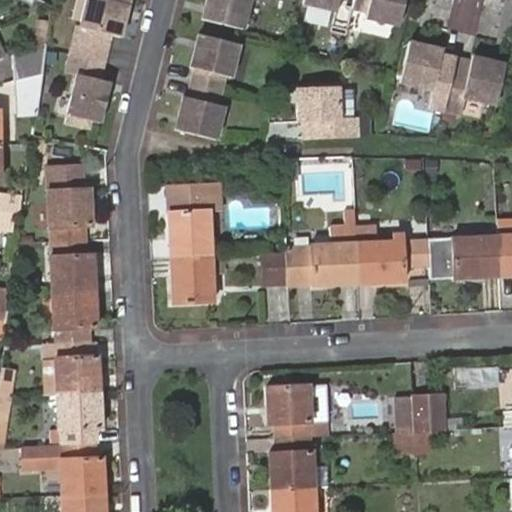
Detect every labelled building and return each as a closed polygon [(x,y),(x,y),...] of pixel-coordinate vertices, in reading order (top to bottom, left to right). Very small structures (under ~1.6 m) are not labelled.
[(118,19),(121,8),(127,9),(129,0),(86,0),(79,27),(77,27),(66,74),(77,76),(67,116),(69,117),(68,124),(89,129),(91,122),(99,124),(109,84),(96,81),(107,36),(120,40),(125,20),(118,19)] [(208,0),(203,20),(243,29),(250,0),(208,0)] [(352,11),(354,0),(303,0),(302,7),(336,15),(338,8),(352,11)] [(354,0),(352,11),(368,15),(366,23),(398,30),(404,0),(354,0)] [(33,48),(47,44),(50,22),(37,20),(33,48)] [(198,68),(195,83),(222,90),(225,76),(232,78),(240,43),(200,34),(193,67),(198,68)] [(14,54),(16,115),(38,115),(47,44),(33,48),(14,54)] [(425,108),(443,112),(455,61),(439,57),(440,52),(409,45),(399,86),(429,93),(425,108)] [(455,61),(443,112),(457,115),(461,101),(492,109),(502,67),(470,59),(469,64),(455,61)] [(222,90),(195,83),(191,98),(185,97),(177,129),(215,138),(218,138),(225,107),(218,105),(222,90)] [(305,119),(305,136),(357,135),(358,134),(357,116),(340,117),(338,85),(299,86),(299,120),(305,119)] [(46,167),(49,242),(86,240),(85,226),(90,226),(89,189),(84,188),(82,167),(46,167)] [(282,188),(281,172),(271,172),(272,189),(282,188)] [(168,257),(210,255),(208,210),(221,209),(220,182),(188,183),(189,211),(166,211),(168,257)] [(165,184),(166,211),(189,211),(188,183),(165,184)] [(0,212),(12,214),(13,198),(0,196),(0,212)] [(354,228),(354,208),(341,208),(341,226),(329,226),(329,245),(286,246),(287,253),(288,286),(356,284),(355,243),(355,242),(354,228)] [(0,228),(9,230),(12,214),(0,212),(0,228)] [(427,243),(427,241),(403,242),(403,235),(396,235),(396,242),(376,242),(375,227),(354,228),(355,242),(355,243),(356,284),(404,283),(403,266),(427,265),(427,243)] [(511,235),(496,237),(498,275),(511,273),(511,235)] [(498,275),(496,237),(452,239),(452,241),(454,274),(454,277),(498,275)] [(86,240),(49,242),(52,292),(93,290),(92,253),(87,253),(86,240)] [(454,274),(452,241),(427,243),(427,265),(429,276),(454,274)] [(262,285),(288,286),(287,253),(260,253),(262,285)] [(211,266),(210,255),(168,257),(170,303),(212,301),(211,266)] [(222,255),(210,255),(211,266),(223,266),(222,255)] [(93,290),(52,292),(55,344),(91,342),(90,327),(95,327),(93,290)] [(55,344),(45,344),(45,357),(55,357),(57,394),(98,393),(96,356),(95,342),(91,342),(55,344)] [(2,385),(0,396),(18,396),(17,385),(2,385)] [(274,439),(310,438),(309,421),(308,386),(266,387),(268,424),(274,424),(274,439)] [(323,386),(308,386),(309,421),(324,421),(323,386)] [(57,394),(60,445),(95,444),(95,428),(100,428),(98,393),(57,394)] [(413,398),(415,433),(444,432),(442,396),(413,397),(413,398)] [(415,433),(413,398),(396,399),(398,434),(415,433)] [(394,455),(416,455),(415,433),(398,434),(393,434),(394,455)] [(311,467),(310,438),(274,439),(275,452),(269,453),(271,489),(312,487),(327,487),(326,466),(311,467)] [(95,444),(60,445),(61,467),(62,495),(103,493),(101,456),(96,456),(95,444)] [(61,467),(60,445),(25,447),(25,468),(61,467)] [(312,511),(312,487),(271,489),(271,511),(312,511)] [(103,511),(103,493),(62,495),(62,511),(103,511)]
